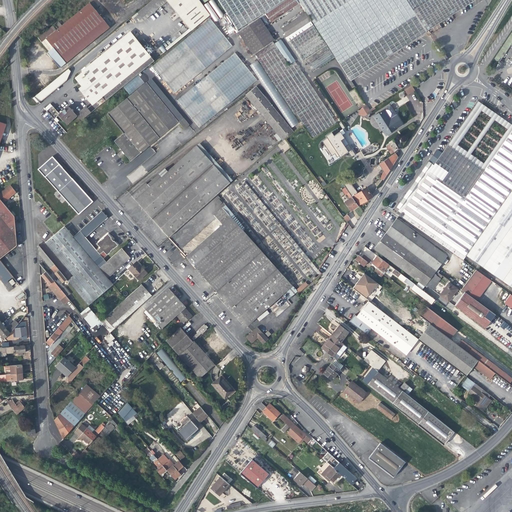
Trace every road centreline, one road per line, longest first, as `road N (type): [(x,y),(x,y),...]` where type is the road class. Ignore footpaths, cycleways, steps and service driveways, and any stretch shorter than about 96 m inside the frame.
road 1 (secondary): [(274,364),(454,80)]
road 2 (unclassified): [(19,119),(44,444)]
road 3 (residential): [(244,353),(32,116)]
road 4 (unclassified): [(511,423),(451,474),(378,491)]
road 5 (secondary): [(277,385),(378,491)]
road 6 (unclassified): [(243,511),(378,491)]
road 7 (secondary): [(178,511),(250,401)]
